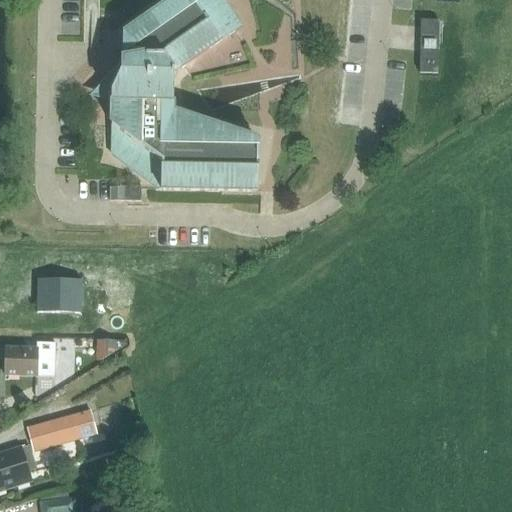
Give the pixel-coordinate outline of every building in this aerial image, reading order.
[(308,0),(173,0),(121,37),(121,66),(98,92),(99,96),(111,100),(110,154),(111,155),(110,202),(140,203),(140,190),(158,190),(160,191),(257,192),(257,191),(305,191),(308,0)] [(440,21),(420,20),(419,73),(439,73),(440,21)] [(38,281),(37,313),(81,314),(82,282),(38,281)] [(5,349),(5,377),(55,379),(55,345),(36,344),(36,350),(5,349)] [(117,405),(28,430),(34,453),(123,428),(117,405)] [(21,451),(20,449),(0,455),(0,493),(31,483),(28,473),(36,470),(29,448),(21,451)] [(76,511),(75,500),(41,503),(42,511),(76,511)]
